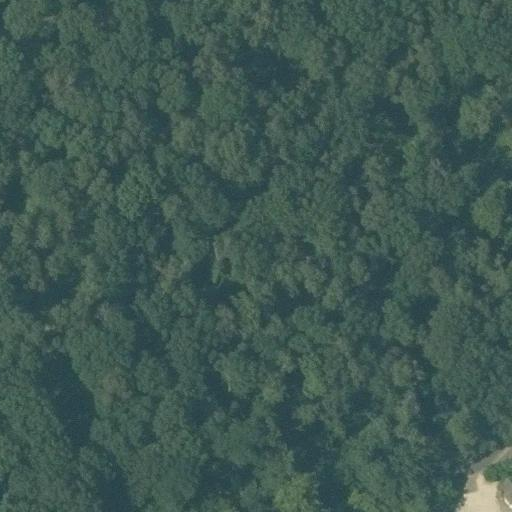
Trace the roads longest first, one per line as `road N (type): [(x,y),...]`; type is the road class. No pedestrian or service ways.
road 1 (unclassified): [(307,511),(482,466),(511,443)]
road 2 (unclassified): [(197,0),(0,39)]
